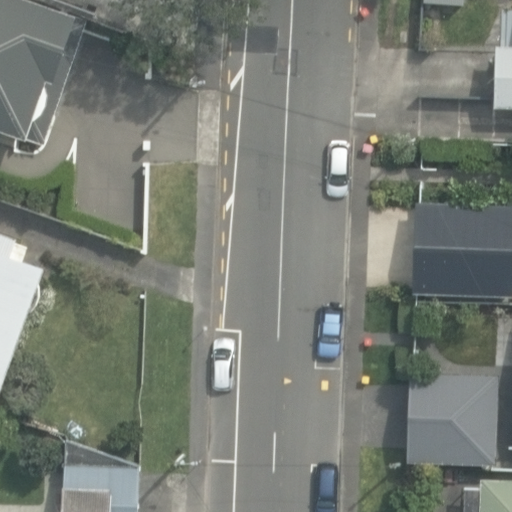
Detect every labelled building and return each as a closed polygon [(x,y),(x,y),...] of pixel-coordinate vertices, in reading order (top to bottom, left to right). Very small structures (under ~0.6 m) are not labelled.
[(95,20),(36,0),(0,0),(0,129),(53,147),(95,20)] [(511,39),(496,39),(494,101),(511,101),(511,39)] [(511,198),(415,197),(414,280),(511,281),(511,198)] [(0,369),(25,300),(32,296),(35,287),(33,279),(40,259),(7,247),(13,232),(0,227),(0,369)] [(412,456),(493,458),(495,411),(413,408),(412,456)] [(58,511),(132,511),(135,460),(62,433),(58,511)] [(511,511),(511,472),(481,472),(479,511),(511,511)]
